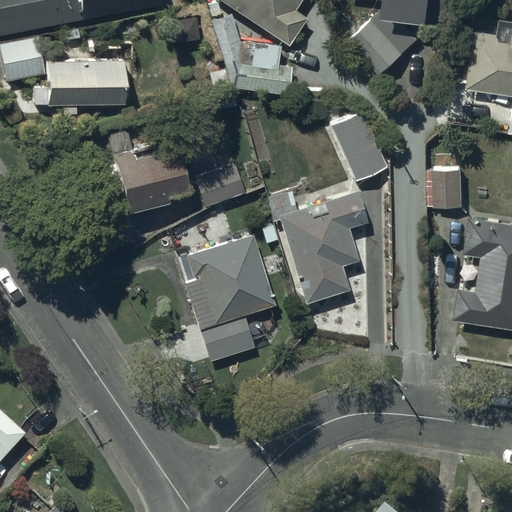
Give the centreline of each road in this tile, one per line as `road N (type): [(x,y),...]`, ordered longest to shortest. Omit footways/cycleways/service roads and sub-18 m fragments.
road 1 (unclassified): [(0,228),(196,511)]
road 2 (residential): [(222,511),(321,413),(390,404),(511,424)]
